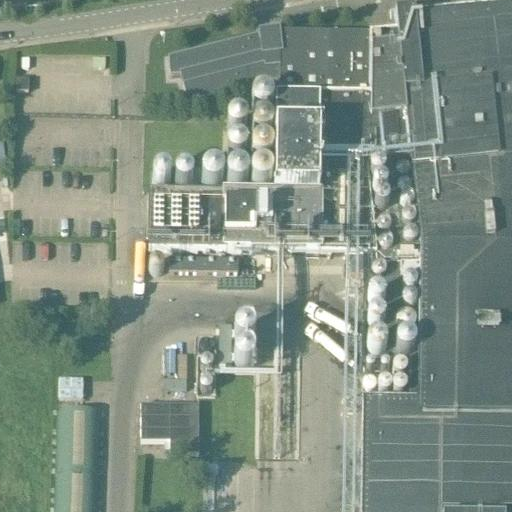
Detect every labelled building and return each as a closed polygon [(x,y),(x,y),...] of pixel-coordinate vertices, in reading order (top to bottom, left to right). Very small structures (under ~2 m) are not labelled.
[(149,197),(149,254),(238,255),(364,257),(359,511),(511,511),(511,7),(468,12),(414,18),(413,14),(395,16),(397,36),(372,39),(371,39),(280,36),(280,41),(259,43),(258,38),(168,60),(169,79),(180,79),(187,107),(276,85),(274,198),(149,197)] [(28,82),(16,82),(16,93),(28,94),(28,82)] [(169,263),(169,276),(237,277),(237,264),(169,263)] [(215,399),(215,358),(197,357),(196,399),(215,399)] [(97,511),(101,407),(92,407),(58,407),(54,511),(97,511)] [(140,458),(164,458),(164,453),(169,453),(169,457),(197,457),(197,408),(140,409),(140,458)]
